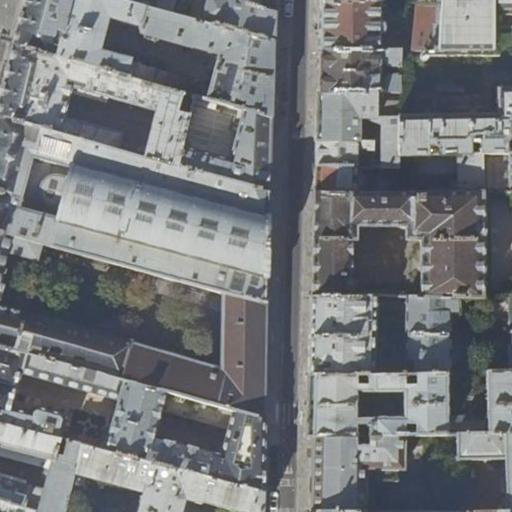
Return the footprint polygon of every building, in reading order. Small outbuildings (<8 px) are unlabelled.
[(36,54),(162,88),(165,75),(157,73),(157,71),(130,63),(131,61),(100,52),(109,20),(137,29),(139,36),(192,50),(198,23),(182,19),(169,15),(114,0),(25,0),(13,47),(36,54)] [(114,0),(169,15),(172,0),(114,0)] [(172,0),(169,15),(182,19),(186,0),(172,0)] [(206,0),(200,24),(273,43),(275,43),(276,0),(206,0)] [(511,0),(436,0),(437,2),(434,50),(434,51),(494,51),(494,28),(511,27),(511,0)] [(411,50),(434,50),(437,2),(415,1),(411,50)] [(319,33),(318,52),(379,51),(379,36),(383,33),(380,24),(380,2),(319,6),(319,22),(319,33)] [(204,85),(200,99),(242,111),(271,118),(272,77),(273,43),(200,24),(198,23),(192,50),(217,56),(209,87),(204,85)] [(143,157),(178,166),(183,148),(190,117),(177,113),(182,94),(162,88),(36,54),(13,47),(0,97),(0,119),(17,124),(41,130),(118,150),(121,135),(65,119),(73,89),(155,112),(143,157)] [(399,51),(379,51),(318,52),(318,69),(317,94),(377,93),(399,92),(399,51)] [(511,89),(498,90),(498,115),(401,117),(401,102),(377,101),(377,118),(398,118),(398,155),(459,155),(482,154),(511,153),(511,89)] [(317,104),(317,118),(377,118),(377,101),(377,93),(317,94),(317,104)] [(178,166),(269,191),(271,148),(271,118),(242,111),(229,160),(183,148),(178,166)] [(316,126),(316,143),(359,142),(359,126),(381,126),(381,160),(372,160),(371,168),(398,168),(398,155),(398,118),(377,118),(317,118),(316,126)] [(0,232),(13,236),(41,130),(17,124),(0,119),(0,232)] [(269,215),(269,191),(178,166),(143,157),(118,150),(41,130),(13,236),(41,244),(221,292),(266,304),(266,279),(265,279),(267,214),(269,215)] [(315,153),(315,168),(371,168),(372,160),(372,142),(359,142),(316,143),(315,153)] [(511,153),(482,154),(481,192),(483,192),(511,191),(511,153)] [(313,243),(311,297),(365,297),(365,284),(352,284),(352,241),(357,241),(357,227),(405,227),(406,240),(420,240),(420,297),(460,298),(483,298),(483,192),(481,192),(482,154),(459,155),(458,192),(372,193),(372,194),(314,195),(313,243)] [(315,178),(314,195),(372,194),(372,193),(371,168),(315,168),(315,178)] [(233,410),(263,418),(265,353),(266,304),(221,292),(219,369),(0,307),(0,305),(3,294),(1,293),(3,286),(0,284),(0,283),(3,275),(5,276),(7,270),(4,269),(9,253),(35,261),(41,244),(13,236),(0,232),(0,346),(26,354),(166,392),(176,395),(181,396),(219,407),(233,410)] [(310,339),(309,376),(447,375),(448,375),(451,314),(460,314),(460,298),(420,297),(406,297),(405,348),(374,348),(375,297),(365,297),(311,297),(310,337),(310,339)] [(0,421),(5,423),(9,410),(12,402),(16,403),(20,401),(21,395),(19,392),(15,391),(20,373),(26,354),(0,346),(0,421)] [(148,461),(166,392),(26,354),(20,373),(117,400),(103,450),(148,461)] [(447,375),(309,376),(308,403),(307,438),(312,438),(403,436),(456,435),(511,434),(511,371),(506,372),(487,373),(487,416),(447,417),(447,375)] [(148,461),(262,492),(263,467),(261,467),(262,447),(263,418),(233,410),(227,430),(220,457),(163,441),(176,395),(166,392),(148,461)] [(219,407),(181,396),(177,411),(215,423),(219,407)] [(214,426),(227,430),(233,410),(219,407),(215,423),(214,426)] [(9,410),(5,423),(59,437),(63,421),(61,416),(34,409),(30,412),(29,415),(9,410)] [(59,437),(5,423),(0,421),(0,500),(42,511),(62,511),(70,484),(81,444),(59,437)] [(511,511),(511,434),(456,435),(456,460),(504,460),(506,511),(511,511)] [(311,471),(310,511),(342,511),(376,511),(376,483),(396,484),(397,470),(404,469),(403,436),(312,438),(311,471)] [(81,444),(70,484),(81,487),(83,477),(140,493),(135,511),(179,511),(183,500),(199,504),(200,502),(238,511),(261,511),(262,492),(148,461),(103,450),(81,444)] [(439,503),(457,503),(457,487),(439,487),(439,503)] [(0,511),(42,511),(0,500),(0,511)]
